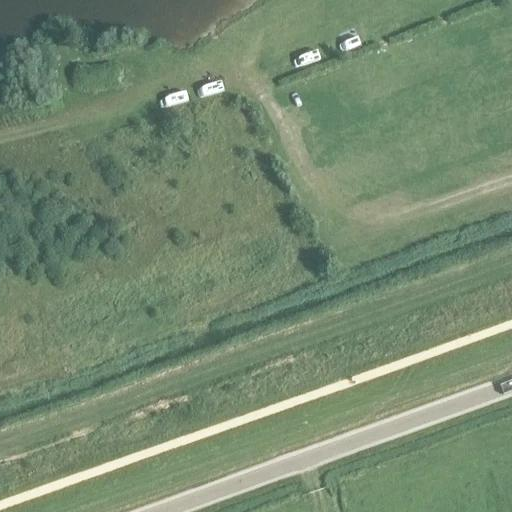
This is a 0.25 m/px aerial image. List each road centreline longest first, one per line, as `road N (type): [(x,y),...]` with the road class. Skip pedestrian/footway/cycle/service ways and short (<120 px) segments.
road 1 (track): [(0,448),(492,271)]
road 2 (unclassified): [(158,511),(511,384)]
